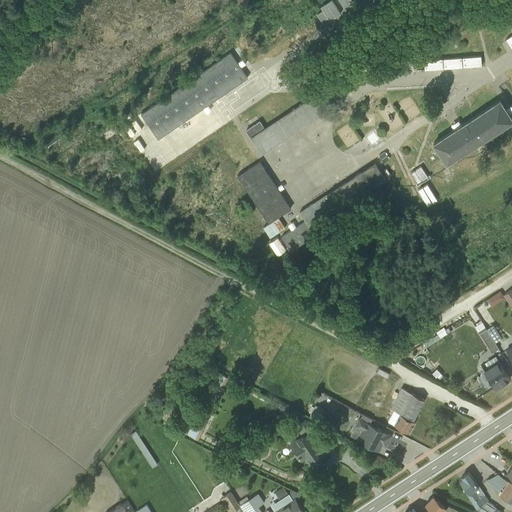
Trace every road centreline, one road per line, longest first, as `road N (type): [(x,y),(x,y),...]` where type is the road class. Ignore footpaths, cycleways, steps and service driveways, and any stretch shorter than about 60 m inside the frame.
road 1 (track): [(0,158),(325,329),(477,415),(490,432)]
road 2 (secondary): [(368,511),(511,417)]
